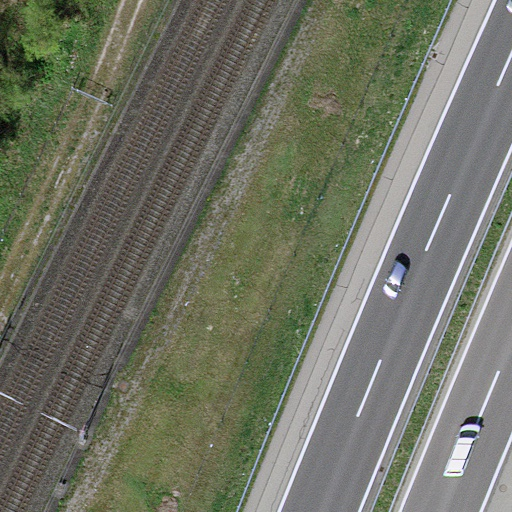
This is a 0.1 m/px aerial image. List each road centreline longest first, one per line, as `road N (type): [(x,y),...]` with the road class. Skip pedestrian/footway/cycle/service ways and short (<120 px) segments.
road 1 (motorway): [(511,52),(318,511)]
road 2 (track): [(131,0),(0,299)]
road 3 (motorway): [(440,511),(511,340)]
road 4 (track): [(86,511),(160,351)]
